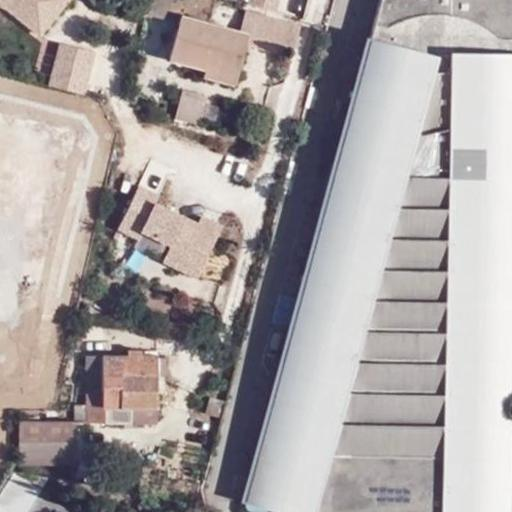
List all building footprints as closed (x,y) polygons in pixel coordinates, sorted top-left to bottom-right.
[(0,0),(0,8),(3,10),(40,37),(71,0),(0,0)] [(170,19),(175,0),(154,0),(151,14),(170,19)] [(245,0),(245,3),(276,8),(277,0),(245,0)] [(511,0),(383,0),(326,221),(342,226),(335,253),(319,248),(251,498),(316,511),(511,511),(511,324),(474,324),(475,307),(511,307),(511,0)] [(212,68),(242,75),(251,44),(297,55),(305,28),(252,15),(245,34),(185,18),(174,58),(212,68)] [(47,85),(85,93),(95,49),(57,41),(47,85)] [(240,86),(242,75),(212,69),(210,79),(240,86)] [(210,99),(187,93),(179,120),(203,126),(210,99)] [(171,263),(205,279),(230,226),(209,217),(205,224),(163,204),(167,196),(147,187),(127,229),(146,238),(150,232),(178,246),(171,263)] [(342,226),(326,221),(319,248),(335,253),(342,226)] [(511,324),(511,307),(475,307),(474,324),(511,324)] [(133,405),(133,420),(157,422),(161,356),(91,352),(86,418),(105,420),(107,403),(133,405)] [(105,420),(133,420),(133,405),(107,403),(105,420)] [(71,419),(14,420),(16,463),(71,460),(71,419)] [(18,470),(0,497),(0,500),(19,511),(29,511),(45,487),(18,470)] [(316,511),(251,498),(250,503),(283,511),(316,511)] [(0,511),(15,511),(0,502),(0,511)]
